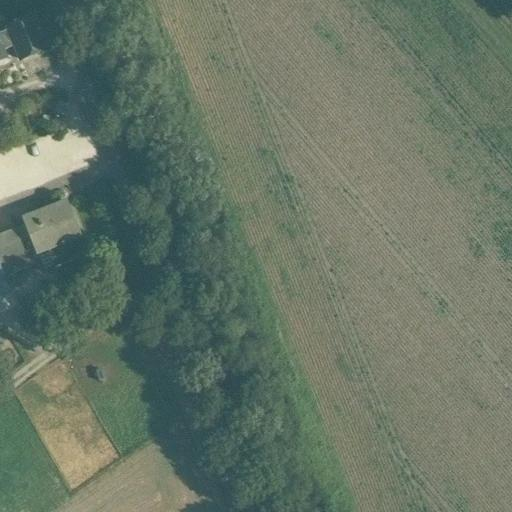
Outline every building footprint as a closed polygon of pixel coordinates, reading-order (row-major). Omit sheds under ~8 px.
[(34,19),(9,29),(16,47),(22,61),(47,51),(34,19)] [(0,58),(5,57),(3,52),(16,47),(9,31),(0,34),(0,58)] [(36,249),(0,262),(0,266),(4,277),(42,262),(39,255),(38,255),(81,238),(68,205),(38,217),(38,216),(25,221),(27,227),(36,249)] [(27,227),(0,237),(0,262),(36,249),(27,227)] [(0,266),(0,294),(10,291),(4,277),(0,266)]
